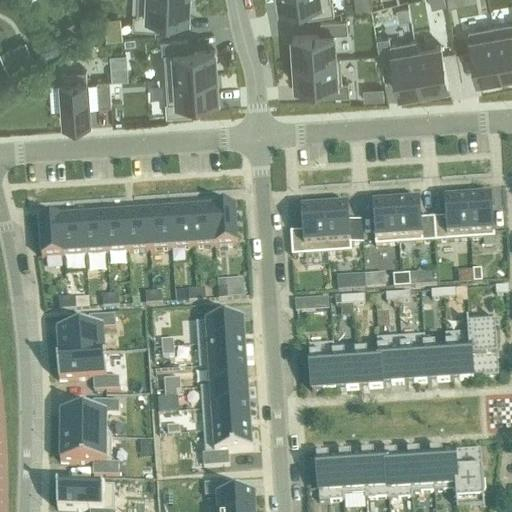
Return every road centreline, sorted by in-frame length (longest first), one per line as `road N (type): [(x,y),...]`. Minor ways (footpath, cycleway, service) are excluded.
road 1 (residential): [(259,138),(283,511)]
road 2 (residential): [(24,511),(26,347),(0,189)]
road 3 (residential): [(0,155),(259,138)]
road 4 (residential): [(259,138),(511,121)]
road 5 (residential): [(259,138),(235,0)]
